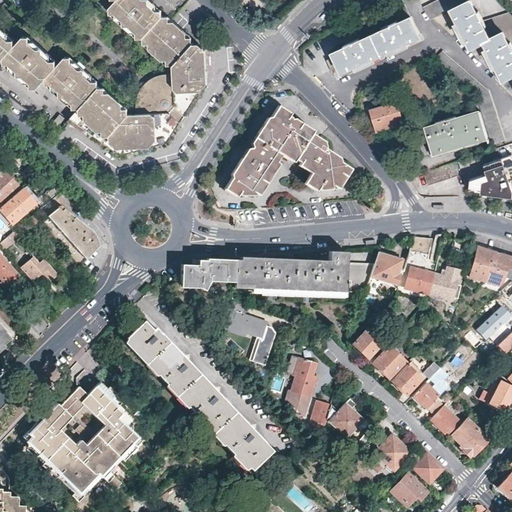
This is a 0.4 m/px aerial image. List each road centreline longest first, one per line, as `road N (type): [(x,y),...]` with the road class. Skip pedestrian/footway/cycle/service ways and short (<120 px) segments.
road 1 (residential): [(233,29),(220,45),(219,77),(170,149),(117,163),(74,132),(52,152)]
road 2 (residential): [(327,348),(473,483)]
road 3 (residential): [(270,56),(396,185)]
road 4 (secondary): [(236,238),(392,223)]
road 5 (tertiary): [(0,401),(94,305)]
road 6 (residential): [(270,56),(197,167)]
